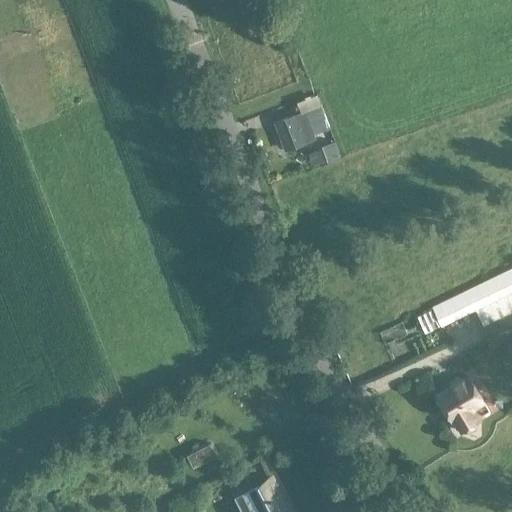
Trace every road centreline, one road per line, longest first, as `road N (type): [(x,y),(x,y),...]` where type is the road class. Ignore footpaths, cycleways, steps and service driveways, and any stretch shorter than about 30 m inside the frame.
road 1 (unclassified): [(422,511),(319,353),(176,0)]
road 2 (track): [(296,302),(0,464)]
